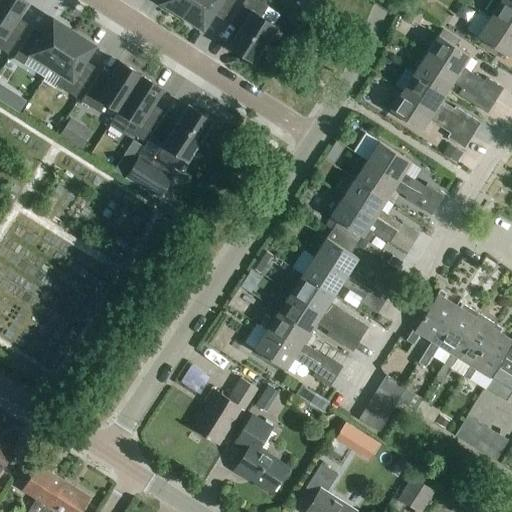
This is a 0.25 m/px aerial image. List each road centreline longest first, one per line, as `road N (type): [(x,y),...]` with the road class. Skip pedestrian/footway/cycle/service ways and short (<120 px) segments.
road 1 (unclassified): [(105,451),(314,138)]
road 2 (residential): [(314,138),(98,0)]
road 3 (residential): [(449,235),(351,400)]
road 4 (unclassified): [(314,138),(386,0)]
road 5 (residential): [(449,235),(511,126)]
road 6 (unclassified): [(105,451),(0,385)]
